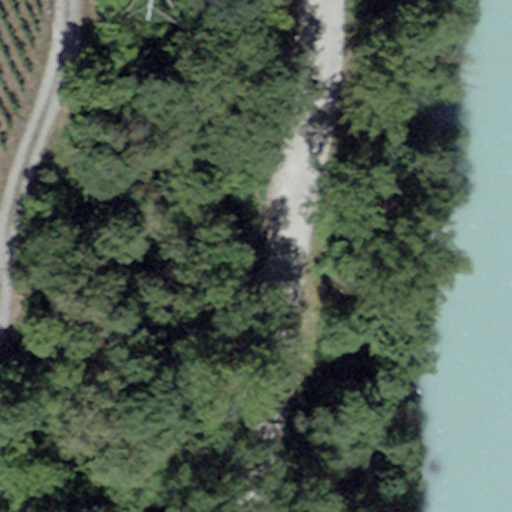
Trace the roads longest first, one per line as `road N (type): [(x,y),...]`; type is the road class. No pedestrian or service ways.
road 1 (track): [(328,0),(256,511)]
road 2 (track): [(62,0),(61,62),(0,270)]
